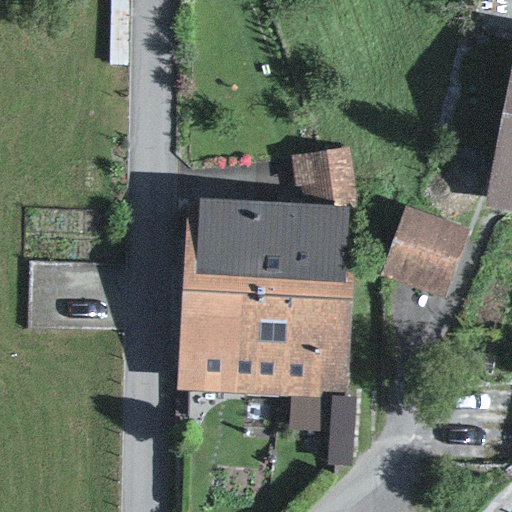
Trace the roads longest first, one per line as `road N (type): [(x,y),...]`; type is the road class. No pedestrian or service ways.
road 1 (residential): [(154,0),(142,511)]
road 2 (track): [(348,509),(397,436),(473,258),(511,108)]
